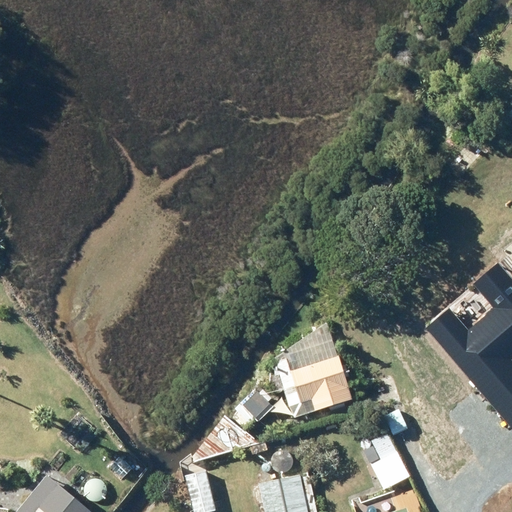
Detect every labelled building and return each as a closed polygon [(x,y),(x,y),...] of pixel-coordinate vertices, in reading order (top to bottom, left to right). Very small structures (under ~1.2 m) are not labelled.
[(511,121),(511,102),(503,116),(511,121)] [(467,189),(493,159),(480,147),(454,177),(467,189)] [(4,308),(0,311),(0,324),(10,315),(4,308)] [(274,362),(277,370),(270,383),(272,389),(280,394),(286,392),(291,408),(314,401),(317,412),(354,401),(331,323),(274,362)] [(262,391),(246,406),(261,421),(276,405),(262,391)] [(373,440),(384,460),(373,465),(382,483),(393,478),(397,485),(411,477),(388,432),(373,440)] [(209,471),(188,476),(196,511),(217,511),(218,511),(209,471)] [(310,511),(303,474),(261,483),(267,511),(310,511)] [(94,511),(50,476),(19,511),(94,511)]
